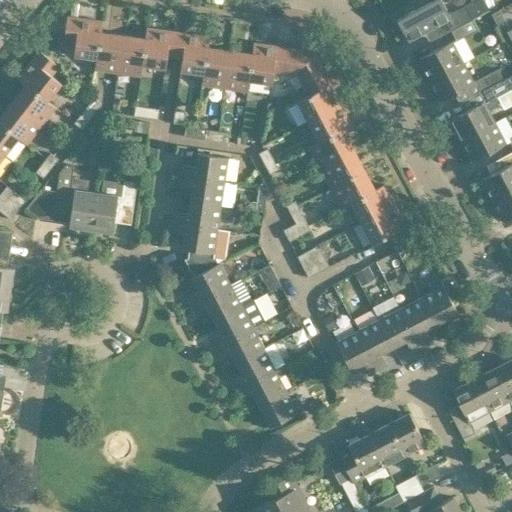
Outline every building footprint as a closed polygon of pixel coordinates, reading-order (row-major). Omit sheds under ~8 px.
[(440,0),(432,0),(414,10),(396,19),(408,41),(445,21),(450,30),(472,19),(489,10),(483,0),(469,0),(471,2),(448,14),(440,0)] [(499,10),(491,14),(497,25),(505,21),(499,10)] [(67,16),(64,36),(63,42),(75,43),(73,56),(87,58),(92,19),(67,16)] [(92,19),(87,58),(96,59),(94,70),(112,72),(117,34),(101,32),(102,21),(92,19)] [(472,19),(450,30),(456,41),(474,32),(477,30),(472,19)] [(139,65),(142,66),(164,69),(170,31),(146,27),(145,38),(143,38),(139,65)] [(180,71),(200,74),(203,74),(205,74),(209,47),(208,47),(209,36),(185,33),(180,71)] [(117,34),(112,72),(140,76),(142,66),(139,65),(143,38),(117,34)] [(418,59),(429,80),(462,62),(451,41),(418,59)] [(251,53),(249,81),(272,84),(273,71),(276,46),(253,42),(251,53)] [(276,46),(273,71),(284,73),(288,47),(276,46)] [(205,74),(203,74),(201,85),(224,88),(229,50),(209,47),(205,74)] [(288,47),(284,73),(296,74),(300,49),(288,47)] [(300,49),(296,74),(297,75),(298,75),(320,63),(314,51),(300,49)] [(38,50),(22,70),(16,78),(24,85),(46,102),(47,101),(61,83),(51,75),(59,66),(38,50)] [(229,50),(224,88),(247,91),(249,81),(251,53),(229,50)] [(462,62),(429,80),(440,101),(474,84),(462,62)] [(320,63),(298,75),(303,86),(326,74),(320,63)] [(498,69),(476,80),(482,91),(503,79),(498,69)] [(326,74),(303,86),(308,95),(331,84),(326,74)] [(503,79),(482,91),(488,101),(509,90),(503,79)] [(297,101),(308,122),(342,104),(331,84),(308,95),(297,101)] [(24,85),(11,102),(41,126),(55,108),(47,101),(46,102),(24,85)] [(93,98),(82,113),(90,119),(101,104),(93,98)] [(449,119),(461,140),(494,123),(483,101),(449,119)] [(11,102),(0,116),(0,121),(19,137),(18,138),(26,144),(41,126),(11,102)] [(308,122),(318,142),(319,142),(343,129),(343,130),(353,125),(342,104),(308,122)] [(135,106),(133,116),(157,119),(159,109),(135,106)] [(174,110),(172,123),(182,124),(184,111),(174,110)] [(90,119),(82,113),(74,123),(82,129),(90,119)] [(0,151),(4,155),(18,138),(19,137),(0,121),(0,151)] [(135,121),(134,131),(148,133),(150,123),(135,121)] [(494,123),(461,140),(472,161),(505,144),(494,123)] [(197,126),(186,124),(184,136),(195,138),(197,126)] [(197,126),(195,138),(216,141),(218,131),(205,129),(206,127),(197,126)] [(319,142),(318,142),(309,147),(320,168),(354,150),(343,130),(343,129),(319,142)] [(218,131),(216,141),(228,143),(229,133),(218,131)] [(267,148),(258,153),(264,163),(273,158),(267,148)] [(354,150),(320,168),(330,187),(364,169),(354,150)] [(181,165),(180,177),(224,184),(228,157),(197,152),(195,167),(181,165)] [(50,153),(35,172),(43,178),(58,159),(50,153)] [(273,158),(264,163),(270,174),(278,169),(273,158)] [(511,162),(481,179),(492,200),(511,189),(511,162)] [(56,190),(41,188),(25,208),(36,217),(53,220),(54,213),(70,215),(69,226),(90,229),(95,192),(70,188),(73,165),(66,164),(59,172),(58,180),(56,190)] [(364,169),(330,187),(341,208),(351,203),(350,203),(375,190),(374,189),(364,169)] [(224,184),(180,177),(178,185),(192,187),(189,203),(220,207),(224,184)] [(95,192),(90,229),(112,232),(113,221),(119,222),(122,203),(132,204),(131,210),(133,210),(137,182),(124,180),(121,196),(95,192)] [(350,203),(351,203),(361,223),(395,205),(384,184),(374,189),(375,190),(350,203)] [(6,186),(0,193),(0,211),(10,219),(25,200),(6,186)] [(259,186),(255,209),(263,210),(267,187),(259,186)] [(511,189),(492,200),(504,222),(511,217),(511,189)] [(286,205),(291,214),(300,209),(295,200),(286,205)] [(174,212),(173,224),(217,230),(220,207),(189,203),(188,214),(174,212)] [(395,205),(361,223),(372,243),(406,226),(395,205)] [(300,209),(291,214),(296,223),(283,229),(289,241),(311,229),(300,209)] [(217,230),(173,224),(171,232),(185,234),(182,248),(188,249),(187,258),(184,259),(193,276),(191,277),(219,263),(219,262),(213,253),(217,230)] [(395,249),(403,263),(404,263),(398,251),(415,242),(408,229),(390,239),(395,249)] [(0,242),(0,287),(10,289),(13,268),(2,266),(5,244),(0,242)] [(318,244),(297,256),(308,277),(330,266),(318,244)] [(186,296),(191,306),(231,285),(219,263),(191,277),(198,290),(186,296)] [(269,263),(257,269),(268,290),(280,284),(269,263)] [(431,292),(421,297),(435,325),(448,318),(449,320),(459,316),(439,279),(427,285),(431,292)] [(231,285),(191,306),(195,314),(207,308),(213,319),(241,304),(231,285)] [(0,327),(0,326),(0,310),(7,311),(10,289),(0,287),(0,327)] [(421,297),(400,308),(421,347),(430,343),(423,331),(435,325),(421,297)] [(241,304),(213,319),(220,332),(208,339),(213,348),(253,327),(241,304)] [(400,308),(378,319),(393,347),(405,340),(411,352),(421,347),(400,308)] [(378,319),(357,330),(378,370),(387,365),(380,353),(393,347),(378,319)] [(253,327),(213,348),(218,357),(230,351),(236,363),(264,348),(263,346),(253,327)] [(357,330),(353,333),(335,342),(350,369),(363,363),(369,374),(378,370),(357,330)] [(231,381),(236,391),(276,370),(275,368),(284,363),(273,341),(263,346),(264,348),(236,363),(242,375),(231,381)] [(511,358),(492,369),(509,400),(511,398),(511,358)] [(305,364),(310,377),(323,371),(317,359),(305,364)] [(492,369),(472,379),(488,411),(509,400),(492,369)] [(276,370),(236,391),(240,399),(252,393),(258,405),(287,391),(276,370)] [(488,411),(472,379),(451,390),(459,404),(448,410),(463,438),(474,432),(469,422),(488,411)] [(287,391),(258,405),(270,427),(304,409),(297,397),(291,400),(287,391)] [(409,412),(388,423),(405,455),(425,444),(409,412)] [(388,423),(368,434),(384,466),(405,455),(388,423)] [(347,471),(351,478),(353,482),(384,466),(368,434),(347,444),(349,448),(338,454),(339,456),(343,464),(347,471)] [(500,455),(505,465),(511,461),(511,456),(509,451),(500,455)] [(328,462),(332,469),(343,464),(339,456),(328,462)] [(491,462),(475,470),(480,479),(495,471),(491,462)] [(343,464),(332,469),(336,477),(347,471),(343,464)] [(436,464),(418,473),(415,475),(421,486),(442,475),(436,464)] [(347,471),(336,477),(340,484),(341,483),(351,478),(347,471)] [(310,511),(291,474),(262,489),(268,501),(253,509),(254,511),(310,511)] [(351,478),(341,483),(345,490),(355,485),(353,482),(351,478)] [(416,481),(397,492),(402,501),(421,491),(416,481)] [(355,485),(345,490),(349,498),(359,493),(355,485)] [(461,511),(453,496),(442,502),(433,485),(405,500),(411,511),(461,511)] [(397,492),(367,508),(368,511),(381,511),(402,501),(397,492)] [(359,493),(349,498),(353,505),(363,500),(359,493)] [(363,500),(353,505),(356,511),(358,511),(367,508),(363,500)]
